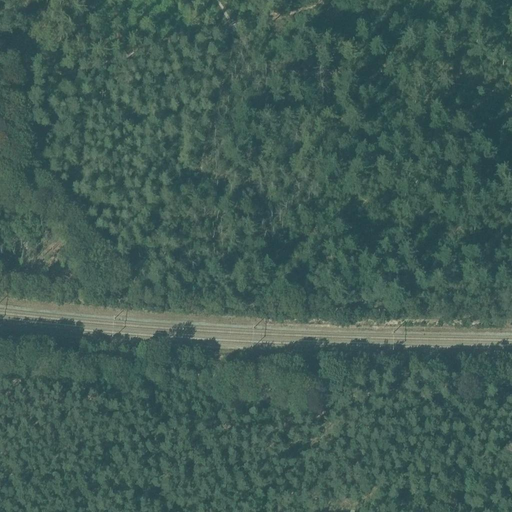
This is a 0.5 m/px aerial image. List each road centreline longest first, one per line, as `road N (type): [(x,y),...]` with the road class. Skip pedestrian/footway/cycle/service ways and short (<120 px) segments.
road 1 (track): [(114,297),(24,173),(2,95),(0,10)]
road 2 (track): [(0,368),(143,379)]
